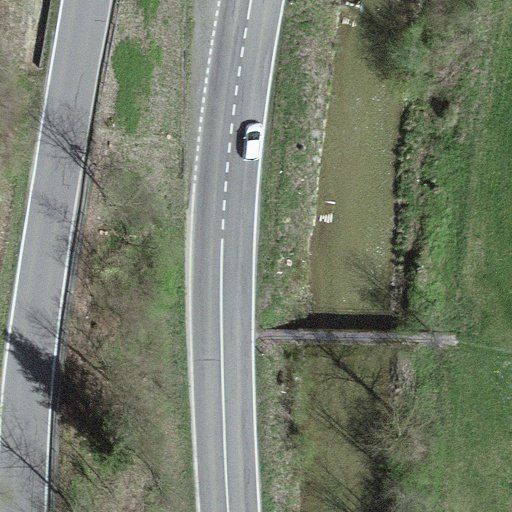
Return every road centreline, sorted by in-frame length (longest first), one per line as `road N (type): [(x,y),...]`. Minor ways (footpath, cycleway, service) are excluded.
road 1 (tertiary): [(90,0),(39,275),(22,511)]
road 2 (primary): [(229,511),(222,256),(250,0)]
